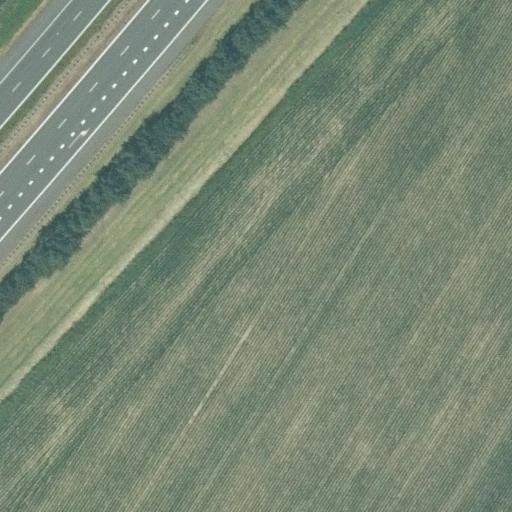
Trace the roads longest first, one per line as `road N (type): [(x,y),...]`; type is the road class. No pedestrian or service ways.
road 1 (motorway): [(0,201),(168,0)]
road 2 (motorway): [(90,0),(0,107)]
